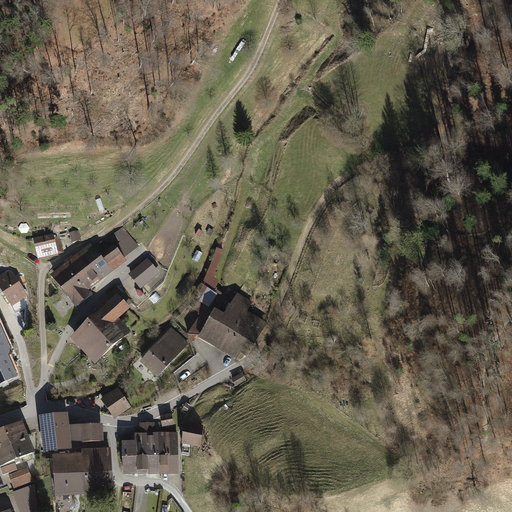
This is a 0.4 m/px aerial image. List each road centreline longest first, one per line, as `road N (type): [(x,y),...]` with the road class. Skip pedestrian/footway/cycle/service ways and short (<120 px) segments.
road 1 (track): [(447,131),(336,184),(309,220),(271,327),(246,363)]
road 2 (track): [(281,0),(249,77),(185,162),(162,190),(108,229)]
road 3 (residential): [(111,422),(139,420),(246,363)]
road 4 (track): [(488,0),(453,78),(447,131)]
road 5 (residential): [(111,422),(116,474),(168,486),(189,511)]
